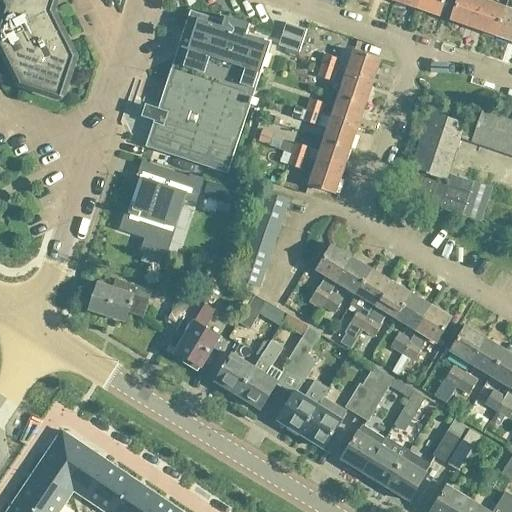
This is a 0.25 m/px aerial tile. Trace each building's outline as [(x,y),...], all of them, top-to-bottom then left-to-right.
[(51,13),(44,11),(47,0),(0,0),(0,46),(20,85),(46,94),(46,92),(45,92),(47,86),(58,81),(64,82),(63,84),(65,84),(73,59),(51,13)] [(416,10),(419,0),(394,0),(394,2),(416,10)] [(419,0),(416,10),(439,18),(445,0),(419,0)] [(472,29),(482,1),(479,0),(457,0),(450,22),(472,29)] [(482,1),(472,29),(494,37),(504,9),(482,1)] [(511,11),(504,9),(494,37),(511,43),(511,11)] [(145,148),(227,175),(270,45),(246,37),(249,26),(225,18),(223,23),(190,12),(178,48),(180,49),(168,87),(165,86),(157,110),(152,108),(145,112),(153,124),(157,126),(152,141),(148,140),(145,148)] [(277,48),(299,55),(306,33),(285,26),(277,48)] [(345,75),(372,84),(380,61),(353,52),(345,75)] [(321,68),(335,72),(339,61),(325,57),(321,68)] [(332,83),(335,72),(321,68),(318,78),(332,83)] [(335,72),(332,83),(341,86),(338,97),(365,106),(372,84),(345,75),(335,72)] [(365,106),(338,97),(330,119),(357,128),(365,106)] [(306,111),(321,116),(325,105),(309,101),(306,111)] [(321,116),(306,111),(302,122),(317,127),(321,116)] [(357,128),(330,119),(323,142),(350,151),(357,128)] [(445,187),(453,165),(454,165),(465,133),(444,126),(443,128),(436,126),(418,177),(445,187)] [(272,136),(261,132),(257,143),(268,147),(272,136)] [(511,145),(477,136),(465,177),(497,187),(500,176),(511,179),(511,145)] [(350,151),(323,142),(319,153),(316,164),(342,173),(350,151)] [(305,160),(309,150),(309,149),(295,145),(291,156),(305,160)] [(300,172),(301,171),(305,160),(291,156),(284,153),(280,165),(300,172)] [(301,171),(300,172),(311,176),(308,186),(335,195),(342,173),(316,164),(305,160),(301,171)] [(143,239),(145,240),(141,251),(164,259),(184,200),(195,204),(203,181),(189,176),(189,179),(142,163),(136,180),(137,181),(144,183),(137,203),(140,204),(136,216),(126,213),(120,231),(143,239)] [(237,193),(207,183),(202,198),(232,207),(237,193)] [(480,231),(489,194),(471,189),(462,226),(480,231)] [(265,193),(261,205),(285,214),(289,202),(265,193)] [(261,205),(257,217),(281,226),(285,214),(261,205)] [(251,233),(276,241),(277,238),(281,226),(257,217),(252,229),(251,233)] [(276,241),(251,233),(251,234),(247,246),(271,254),(276,241)] [(241,264),(265,272),(271,254),(247,246),(241,264)] [(322,307),(330,293),(336,284),(352,259),(331,247),(316,272),(325,278),(320,287),(319,287),(311,300),(322,307)] [(370,270),(352,259),(336,284),(354,296),(370,270)] [(259,290),(265,272),(241,264),(234,282),(259,290)] [(360,311),(369,317),(391,283),(370,270),(354,296),(365,302),(360,311)] [(98,285),(89,312),(124,324),(127,315),(142,320),(151,293),(115,281),(112,289),(98,285)] [(369,317),(381,324),(387,315),(395,320),(410,294),(391,283),(369,317)] [(343,301),(331,294),(330,293),(322,307),(334,314),(343,301)] [(178,327),(195,301),(183,294),(167,320),(178,327)] [(410,294),(395,320),(416,332),(431,307),(410,294)] [(254,297),(238,324),(250,331),(266,304),(254,297)] [(195,301),(178,327),(179,327),(167,346),(177,351),(176,353),(185,359),(182,364),(197,373),(218,339),(204,330),(214,313),(195,301)] [(436,345),(451,319),(431,307),(416,332),(410,342),(402,355),(391,373),(404,381),(407,376),(404,374),(411,361),(414,363),(423,349),(421,348),(427,339),(436,345)] [(369,317),(360,311),(358,311),(350,324),(349,327),(360,334),(361,331),(369,317)] [(383,325),(381,324),(369,317),(361,331),(374,339),(383,325)] [(470,365),(485,340),(465,328),(450,353),(470,365)] [(410,342),(399,335),(398,335),(390,348),(402,355),(410,342)] [(301,340),(282,371),(293,378),(306,356),(311,347),(301,340)] [(485,340),(470,365),(490,378),(505,352),(485,340)] [(278,357),(266,350),(254,369),(254,370),(237,397),(260,412),(277,384),(266,377),(278,357)] [(510,390),(511,389),(511,387),(511,356),(505,352),(490,378),(510,390)] [(214,383),(237,397),(254,370),(254,369),(231,356),(214,383)] [(317,362),(306,356),(293,378),(303,384),(317,362)] [(444,381),(456,388),(464,375),(453,367),(444,381)] [(344,409),(356,417),(383,374),(374,368),(362,387),(359,385),(344,409)] [(367,424),(394,381),(383,374),(356,417),(367,424)] [(468,396),(477,382),(464,375),(456,388),(468,396)] [(295,393),(277,422),(300,436),(323,400),(328,391),(314,383),(304,399),(295,393)] [(496,413),(505,399),(493,392),(484,406),(496,413)] [(414,393),(400,415),(412,422),(425,400),(414,393)] [(496,413),(505,418),(508,420),(511,414),(511,403),(505,399),(496,413)] [(323,400),(300,436),(324,450),(342,421),(341,421),(346,414),(323,400)] [(357,433),(341,461),(348,465),(346,469),(360,477),(362,474),(363,474),(380,447),(384,440),(361,426),(357,433)] [(447,466),(455,471),(459,474),(459,473),(481,438),(469,430),(447,466)] [(61,433),(50,449),(86,473),(97,457),(61,433)] [(432,457),(434,458),(444,464),(459,440),(447,433),(432,457)] [(380,447),(363,474),(386,489),(403,461),(408,453),(385,439),(384,440),(380,447)] [(73,492),(86,473),(50,449),(35,472),(70,496),(73,492)] [(403,461),(386,489),(409,502),(426,475),(431,467),(408,453),(403,461)] [(511,482),(511,456),(501,475),(511,482)] [(102,511),(113,511),(134,482),(97,457),(86,473),(73,492),(102,511)] [(59,511),(70,496),(35,472),(16,500),(33,511),(59,511)] [(148,511),(158,497),(134,482),(113,511),(148,511)] [(461,511),(469,501),(446,487),(430,511),(461,511)] [(494,511),(511,511),(511,498),(505,495),(494,511)] [(179,511),(158,497),(148,511),(179,511)] [(33,511),(16,500),(7,511),(33,511)] [(486,511),(469,501),(461,511),(486,511)]
